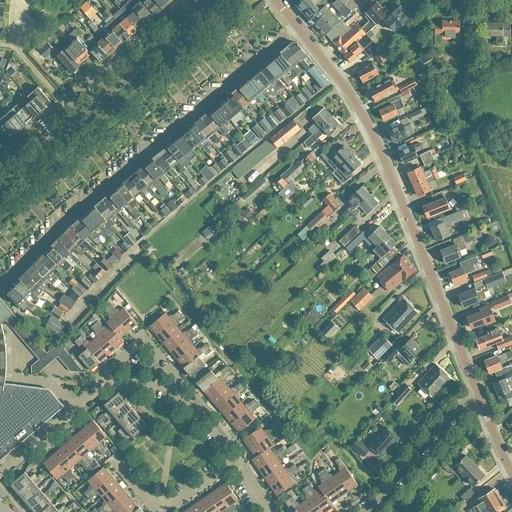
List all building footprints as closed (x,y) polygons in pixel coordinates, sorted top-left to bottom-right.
[(146,23),(153,16),(140,1),(136,5),(132,0),(130,0),(128,2),(128,3),(133,8),(135,11),(135,10),(146,23)] [(162,8),(155,0),(141,0),(155,15),(162,8)] [(170,2),(168,0),(155,0),(162,8),(169,3),(170,2)] [(315,5),(320,0),(300,0),(296,4),(302,12),(313,3),(315,5)] [(329,3),(331,0),(324,0),(325,0),(324,0),(320,0),(315,5),(313,3),(302,12),(309,19),(325,5),(326,6),(329,3)] [(325,5),(309,19),(314,24),(329,9),(331,11),(336,7),(335,6),(332,3),(334,2),(331,0),(329,3),(326,6),(325,5)] [(335,0),(334,2),(332,3),(335,6),(336,7),(337,8),(335,9),(337,11),(349,0),(335,0)] [(367,0),(366,0),(360,5),(359,4),(357,5),(352,0),(349,0),(337,11),(336,12),(341,17),(346,24),(348,25),(354,20),(371,5),(367,0)] [(385,7),(383,8),(377,2),(366,12),(367,13),(365,14),(366,16),(367,17),(368,18),(369,19),(370,20),(361,28),(366,34),(389,12),(385,7)] [(146,23),(135,10),(135,11),(133,8),(128,3),(120,9),(126,16),(127,17),(138,29),(146,23)] [(383,17),(385,19),(381,23),(385,27),(388,25),(395,31),(412,17),(399,3),(383,17)] [(123,42),(131,36),(131,35),(120,23),(117,20),(113,16),(107,9),(102,12),(107,18),(105,21),(107,24),(123,42)] [(113,16),(117,20),(120,23),(131,35),(138,29),(127,17),(126,16),(120,9),(117,12),(113,16)] [(319,29),(337,13),(335,12),(333,14),(331,11),(329,9),(314,24),(319,29)] [(326,34),(340,21),(335,15),(337,13),(319,29),(325,34),(326,34)] [(339,36),(341,38),(351,29),(357,23),(354,20),(348,25),(348,26),(342,19),(340,21),(326,34),(325,34),(332,42),(339,36)] [(467,45),(467,32),(460,32),(460,21),(442,21),(442,25),(435,25),(435,45),(442,45),(442,37),(460,37),(460,45),(467,45)] [(510,36),(510,24),(503,24),(503,23),(503,24),(498,24),(498,21),(485,21),(485,23),(485,35),(497,35),(497,42),(503,42),(503,39),(505,39),(505,36),(510,36)] [(116,48),(105,36),(100,30),(93,22),(92,22),(89,25),(96,34),(101,39),(97,42),(108,55),(115,49),(116,48)] [(356,42),(361,38),(366,34),(361,28),(357,23),(351,29),(341,38),(339,36),(332,42),(344,55),(344,56),(351,50),(349,48),(356,42)] [(107,24),(100,30),(105,36),(116,48),(122,42),(123,43),(123,42),(107,24)] [(56,27),(51,32),(54,37),(60,32),(56,27)] [(91,54),(92,52),(88,48),(89,46),(85,41),(75,30),(66,37),(71,43),(85,59),(91,54)] [(361,38),(356,42),(363,50),(368,55),(377,47),(366,34),(361,38)] [(88,38),(85,41),(89,46),(88,48),(92,52),(101,62),(108,55),(97,42),(97,43),(91,36),(88,38)] [(44,38),(37,45),(40,48),(47,42),(44,38)] [(54,49),(47,42),(40,48),(37,51),(44,59),(54,49)] [(356,56),(363,50),(356,42),(349,48),(351,50),(344,56),(350,63),(357,57),(356,56)] [(85,59),(71,43),(65,48),(79,64),(85,59)] [(329,82),(315,64),(297,43),(292,43),(287,47),(302,65),(303,67),(304,68),(307,72),(316,82),(321,88),(329,82)] [(484,56),(483,44),(475,44),(476,57),(484,56)] [(79,64),(65,48),(62,45),(58,49),(61,51),(57,55),(72,73),(80,66),(79,64)] [(307,72),(304,68),(303,67),(302,65),(287,47),(279,53),(295,71),(296,73),(297,74),(298,75),(303,70),(306,73),(307,72)] [(33,50),(29,54),(37,62),(41,59),(33,50)] [(434,50),(429,53),(432,59),(437,56),(434,50)] [(386,60),(381,51),(375,54),(380,63),(386,60)] [(295,71),(279,53),(273,58),(272,59),(285,74),(288,76),(291,81),(291,80),(298,75),(297,74),(296,73),(295,71)] [(288,76),(285,74),(272,59),(265,64),(278,79),(281,77),(288,85),(293,82),(291,80),(291,81),(288,76)] [(378,74),(375,68),(377,67),(376,65),(374,66),(372,62),(363,67),(364,69),(357,72),(363,82),(378,74)] [(17,72),(9,63),(6,70),(12,77),(17,72)] [(284,85),(278,79),(265,64),(259,70),(271,85),(274,88),(277,92),(284,85)] [(271,85),(259,70),(251,76),(264,91),(269,97),(270,97),(269,96),(272,93),(275,96),(278,93),(277,92),(274,88),(271,85)] [(12,77),(8,72),(3,76),(7,81),(12,77)] [(401,92),(423,81),(420,75),(398,87),(401,92)] [(264,91),(251,76),(245,82),(257,97),(262,93),(267,99),(269,97),(264,91)] [(390,92),(398,88),(392,77),(369,90),(370,92),(369,92),(371,97),(372,96),(375,101),(390,93),(390,92)] [(260,100),(257,97),(245,82),(238,87),(250,102),(254,99),(258,104),(261,101),(260,100)] [(316,82),(313,85),(318,91),(321,88),(316,82)] [(52,103),(38,86),(31,92),(28,88),(24,91),(42,112),(52,103)] [(313,95),(305,86),(299,90),(307,100),(313,95)] [(250,102),(238,87),(231,93),(243,108),(247,105),(252,110),(255,108),(253,105),(250,102)] [(411,95),(408,90),(400,94),(402,100),(411,95)] [(42,112),(24,91),(20,94),(24,99),(18,104),(32,120),(42,112)] [(307,100),(300,92),(296,96),(302,104),(307,100)] [(243,108),(231,93),(217,105),(230,120),(232,118),(240,111),(246,118),(250,115),(246,111),(243,108)] [(396,110),(404,106),(400,98),(391,102),(392,104),(379,110),(384,120),(398,114),(396,110)] [(300,106),(296,101),(291,105),(295,110),(300,106)] [(32,120),(18,104),(8,113),(22,129),(32,120)] [(230,120),(217,105),(208,112),(223,130),(226,133),(230,131),(224,124),(230,120)] [(293,112),(287,105),(283,108),(288,115),(293,112)] [(320,127),(332,117),(324,107),(312,118),(316,122),(308,129),(312,134),(320,127)] [(286,117),(279,109),(274,113),(280,121),(286,117)] [(412,120),(423,115),(420,110),(410,115),(412,120)] [(223,130),(208,112),(201,118),(214,133),(218,129),(224,136),(226,133),(223,130)] [(22,129),(8,113),(0,119),(0,124),(11,138),(22,129)] [(275,127),(280,123),(272,113),(267,117),(275,127)] [(303,142),(308,147),(325,132),(328,136),(340,125),(332,117),(320,127),(312,134),(303,142)] [(214,133),(201,118),(194,124),(207,139),(207,138),(211,135),(218,144),(221,141),(216,136),(214,133)] [(271,126),(264,118),(259,123),(266,131),(271,126)] [(293,120),(269,139),(277,148),(300,128),(293,120)] [(407,135),(405,130),(411,127),(408,121),(402,124),(402,123),(388,130),(394,142),(407,135)] [(207,138),(207,139),(194,124),(187,130),(200,144),(202,147),(204,149),(208,154),(211,151),(208,146),(211,143),(207,138)] [(266,134),(257,124),(252,128),(261,138),(266,134)] [(200,144),(187,130),(180,135),(193,150),(197,147),(202,152),(204,149),(202,147),(200,144)] [(244,136),(252,145),(258,139),(251,130),(244,136)] [(193,150),(180,135),(173,141),(186,156),(190,152),(192,155),(195,153),(193,150)] [(245,138),(237,145),(243,152),(251,145),(245,138)] [(239,179),(277,148),(269,139),(231,170),(239,179)] [(186,156),(173,141),(166,147),(179,161),(181,165),(183,167),(187,163),(190,166),(193,163),(188,159),(186,156)] [(239,156),(243,152),(237,145),(235,142),(231,146),(239,156)] [(418,156),(415,150),(422,147),(420,143),(413,146),(413,145),(398,151),(404,163),(418,156)] [(310,148),(313,154),(319,150),(315,145),(310,148)] [(335,170),(352,155),(344,145),(332,156),(326,161),(335,170)] [(191,176),(185,170),(183,167),(184,167),(183,167),(181,165),(179,161),(166,147),(159,153),(172,167),(176,164),(188,178),(187,180),(194,189),(199,185),(191,176)] [(236,158),(228,149),(224,153),(232,162),(236,158)] [(420,155),(422,159),(432,155),(430,150),(420,155)] [(172,167),(159,153),(152,158),(165,173),(168,171),(175,178),(176,178),(181,183),(184,181),(175,170),(172,167)] [(303,169),(315,158),(311,153),(301,162),(300,160),(275,181),(281,188),(303,169)] [(349,174),(360,164),(352,155),(335,170),(334,171),(337,174),(343,168),(349,174)] [(435,161),(432,155),(422,159),(425,166),(435,161)] [(165,173),(152,158),(143,166),(156,181),(159,178),(165,184),(169,181),(163,175),(165,173)] [(229,164),(224,158),(219,163),(224,169),(229,164)] [(222,170),(216,163),(212,166),(207,166),(214,175),(217,174),(222,170)] [(443,164),(435,167),(435,169),(437,173),(445,169),(443,164)] [(164,199),(168,196),(156,181),(143,166),(136,172),(149,186),(152,184),(159,193),(164,199)] [(214,174),(207,167),(202,171),(209,178),(214,174)] [(413,184),(425,178),(420,167),(408,173),(413,184)] [(149,186),(136,172),(130,177),(142,192),(145,195),(148,192),(151,196),(155,193),(151,189),(149,186)] [(439,178),(437,173),(431,175),(425,178),(413,184),(418,195),(431,190),(428,183),(439,178)] [(466,179),(464,173),(453,178),(456,184),(466,179)] [(211,184),(220,199),(237,189),(227,174),(211,184)] [(208,181),(204,176),(199,180),(203,185),(208,181)] [(157,209),(145,195),(142,192),(130,177),(122,183),(135,198),(139,195),(146,203),(155,213),(158,210),(157,209)] [(264,177),(243,197),(246,200),(268,181),(264,177)] [(291,181),(278,193),(283,198),(296,187),(291,181)] [(135,198),(122,183),(116,189),(132,209),(139,203),(137,201),(135,198)] [(370,194),(362,186),(346,201),(351,206),(342,215),(345,218),(350,213),(370,194)] [(132,209),(116,189),(109,195),(121,210),(125,206),(129,211),(136,219),(139,216),(132,209)] [(191,189),(184,195),(188,199),(194,193),(191,189)] [(445,197),(442,191),(435,194),(437,201),(445,197)] [(321,200),(327,206),(335,199),(329,193),(321,200)] [(368,214),(379,204),(370,194),(350,213),(353,217),(362,208),(368,214)] [(127,216),(127,217),(124,213),(121,210),(109,195),(102,201),(114,215),(118,212),(123,217),(125,219),(124,219),(132,229),(135,226),(127,216)] [(180,204),(186,199),(183,195),(177,200),(180,204)] [(309,195),(300,203),(305,208),(314,200),(309,195)] [(243,197),(237,201),(240,205),(246,200),(243,197)] [(450,209),(445,197),(437,201),(423,206),(427,217),(450,209)] [(340,205),(335,199),(327,206),(307,224),(307,225),(297,234),(303,241),(314,231),(314,232),(328,219),(327,217),(332,212),(340,205)] [(167,204),(173,211),(178,207),(172,200),(167,204)] [(114,215),(102,201),(95,207),(108,223),(111,226),(111,225),(118,220),(117,218),(114,215)] [(172,212),(164,203),(157,209),(158,210),(165,218),(172,212)] [(108,223),(95,207),(88,212),(100,227),(103,230),(105,232),(112,226),(111,225),(111,226),(108,223)] [(245,209),(241,215),(247,220),(252,214),(245,209)] [(449,234),(451,234),(448,227),(451,226),(450,221),(454,220),(454,222),(462,218),(459,211),(444,217),(446,223),(444,223),(444,222),(431,227),(437,241),(449,235),(449,234)] [(100,227),(88,212),(81,218),(93,233),(98,229),(105,238),(108,236),(105,232),(103,230),(100,227)] [(93,233),(81,218),(71,226),(85,240),(90,236),(93,241),(97,237),(96,236),(93,233)] [(149,222),(153,226),(157,223),(153,218),(149,222)] [(214,222),(202,232),(208,239),(215,234),(214,233),(215,232),(217,234),(222,230),(220,228),(223,226),(217,219),(215,222),(214,222)] [(339,240),(345,247),(361,232),(355,225),(339,240)] [(94,249),(85,240),(71,226),(64,233),(83,251),(86,248),(91,252),(94,249)] [(373,249),(388,235),(379,226),(368,237),(373,243),(370,246),(373,249)] [(138,241),(129,232),(125,236),(133,245),(138,241)] [(346,255),(366,237),(361,232),(341,250),(346,255)] [(445,263),(460,257),(458,252),(467,248),(465,243),(475,239),(472,232),(453,239),(455,244),(448,246),(448,247),(440,250),(445,263)] [(83,251),(64,233),(58,239),(72,253),(76,249),(81,254),(83,251)] [(382,258),(396,243),(388,235),(373,249),(381,257),(382,258)] [(79,260),(75,255),(72,253),(58,239),(51,246),(65,259),(68,256),(76,263),(79,260)] [(148,240),(143,245),(147,250),(152,245),(148,240)] [(126,251),(130,248),(124,242),(120,245),(126,251)] [(68,262),(65,259),(51,246),(45,252),(59,266),(65,272),(72,266),(68,262)] [(122,254),(116,248),(112,252),(118,258),(122,254)] [(335,256),(329,249),(321,257),(324,261),(317,267),(320,270),(327,264),(335,256)] [(491,250),(481,254),(483,259),(493,255),(491,250)] [(65,272),(59,266),(45,252),(39,259),(52,273),(56,268),(64,276),(67,274),(65,272)] [(117,259),(112,254),(108,258),(113,263),(117,259)] [(389,291),(415,270),(403,255),(377,277),(389,291)] [(476,256),(459,263),(462,268),(449,273),(452,278),(450,279),(450,280),(451,283),(452,284),(454,283),(454,285),(467,280),(465,274),(475,270),(473,265),(479,262),(476,256)] [(370,279),(387,263),(382,258),(381,257),(365,274),(370,279)] [(52,285),(58,279),(55,275),(52,273),(39,259),(32,266),(46,279),(49,282),(52,285)] [(111,266),(103,259),(99,263),(107,270),(111,266)] [(52,285),(49,282),(46,279),(32,266),(26,272),(40,286),(44,290),(43,289),(46,286),(49,289),(52,285)] [(101,267),(95,273),(99,277),(105,271),(101,267)] [(487,276),(485,271),(472,276),(474,282),(487,276)] [(44,290),(40,286),(26,272),(19,279),(33,292),(36,295),(37,297),(44,290)] [(95,283),(99,279),(92,272),(88,276),(95,283)] [(497,281),(494,275),(475,282),(477,288),(458,295),(463,307),(479,301),(479,300),(486,298),(484,291),(488,290),(486,285),(497,281)] [(86,290),(72,278),(69,283),(82,294),(86,290)] [(92,285),(83,278),(79,283),(88,290),(92,285)] [(13,285),(26,299),(30,295),(35,301),(36,300),(37,300),(38,301),(39,299),(37,297),(36,295),(33,292),(19,279),(13,285)] [(29,302),(26,299),(13,285),(6,292),(23,310),(27,306),(31,309),(35,305),(29,302)] [(360,310),(373,297),(364,287),(351,300),(360,310)] [(74,290),(69,296),(76,302),(80,296),(74,290)] [(337,314),(351,300),(356,295),(351,290),(332,308),(337,314)] [(65,294),(60,300),(71,307),(76,302),(69,296),(68,297),(65,294)] [(0,354),(7,354),(5,342),(3,329),(1,323),(6,320),(15,331),(23,325),(13,313),(0,297),(0,354)] [(495,310),(505,306),(501,297),(491,301),(495,310)] [(398,333),(418,313),(403,298),(383,319),(398,333)] [(70,309),(71,307),(60,300),(59,301),(61,303),(58,307),(66,312),(69,308),(70,309)] [(138,324),(123,307),(120,311),(118,309),(115,308),(111,303),(108,306),(129,331),(138,324)] [(487,325),(496,321),(489,305),(480,309),(481,312),(467,317),(471,328),(485,322),(487,325)] [(129,331),(108,306),(104,309),(109,314),(108,317),(110,319),(107,322),(124,342),(124,341),(121,338),(129,331)] [(63,312),(55,307),(50,314),(51,315),(59,320),(63,312)] [(313,308),(304,318),(308,322),(317,312),(313,308)] [(156,335),(181,314),(178,311),(173,315),(170,315),(168,316),(165,312),(149,327),(156,335)] [(163,343),(179,329),(177,326),(179,324),(179,322),(184,317),(181,314),(156,335),(163,343)] [(60,332),(66,325),(59,320),(51,315),(46,324),(60,332)] [(124,342),(107,322),(106,322),(109,325),(106,328),(104,326),(102,326),(98,321),(94,324),(116,349),(124,342)] [(338,328),(331,321),(322,331),(329,338),(338,328)] [(116,349),(94,324),(91,327),(95,332),(95,334),(97,336),(93,339),(107,356),(116,349)] [(170,352),(195,330),(192,327),(187,331),(184,331),(182,333),(179,329),(163,343),(170,352)] [(502,340),(497,328),(487,332),(488,334),(476,339),(480,349),(496,343),(499,349),(511,343),(511,337),(511,336),(502,340)] [(177,360),(194,346),(191,342),(192,341),(193,338),(198,334),(195,330),(170,352),(177,360)] [(107,356),(93,339),(90,342),(88,340),(85,340),(81,335),(78,338),(99,363),(107,356)] [(99,363),(78,338),(74,341),(79,346),(82,344),(86,349),(78,356),(91,370),(99,363)] [(411,359),(421,349),(411,338),(398,351),(394,347),(384,357),(389,362),(396,354),(400,358),(405,353),(411,359)] [(377,358),(388,348),(379,339),(368,349),(377,358)] [(71,357),(59,342),(51,349),(64,363),(71,357)] [(184,368),(209,347),(206,343),(201,348),(198,348),(196,349),(194,346),(177,360),(184,368)] [(206,364),(199,356),(204,352),(206,355),(212,350),(209,347),(184,368),(191,377),(206,364)] [(502,368),(499,362),(507,359),(505,353),(485,361),(489,373),(502,368)] [(368,361),(363,366),(367,371),(372,366),(368,361)] [(42,369),(36,362),(31,366),(32,373),(37,374),(42,369)] [(505,372),(511,369),(511,363),(503,367),(505,372)] [(433,398),(451,378),(435,364),(418,383),(433,398)] [(218,378),(211,370),(196,383),(203,391),(228,370),(225,366),(220,371),(223,374),(218,378)] [(511,369),(505,372),(507,377),(493,383),(498,396),(505,393),(507,399),(511,396),(511,369)] [(210,399),(227,385),(224,382),(226,380),(226,378),(231,373),(228,370),(203,391),(210,399)] [(395,381),(389,387),(393,390),(398,385),(395,381)] [(49,389),(5,383),(3,391),(0,402),(0,403),(0,460),(63,406),(49,389)] [(217,408),(242,386),(239,383),(234,387),(232,387),(230,389),(227,385),(210,399),(217,408)] [(401,399),(411,388),(406,384),(397,395),(401,399)] [(224,416),(241,402),(238,398),(240,397),(240,394),(245,390),(242,386),(217,408),(224,416)] [(106,417),(126,400),(118,392),(104,404),(109,410),(104,414),(106,417)] [(231,424),(256,403),(253,399),(248,404),(246,403),(244,405),(241,402),(224,416),(231,424)] [(118,421),(133,409),(126,400),(106,417),(109,420),(114,416),(118,421)] [(239,433),(255,418),(252,415),(254,413),(254,410),(259,406),(256,403),(231,424),(239,433)] [(120,434),(140,417),(133,409),(118,421),(123,426),(118,431),(120,434)] [(133,438),(147,425),(140,417),(120,434),(123,437),(128,432),(133,438)] [(107,436),(92,420),(84,427),(105,452),(108,449),(109,449),(104,444),(105,441),(103,439),(107,436)] [(249,448),(276,430),(273,426),(268,430),(265,429),(263,431),(260,427),(243,439),(249,448)] [(398,438),(384,426),(369,444),(382,456),(398,438)] [(105,452),(84,427),(76,434),(90,451),(93,448),(95,450),(98,450),(102,455),(105,452)] [(273,445),(270,441),(273,440),(273,437),(278,434),(276,430),(249,448),(255,457),(251,459),(251,460),(273,445)] [(90,451),(76,434),(68,441),(89,466),(92,463),(88,458),(88,455),(87,454),(90,451)] [(358,440),(352,446),(363,456),(369,449),(358,440)] [(89,466),(68,441),(59,448),(74,465),(77,462),(79,464),(81,464),(86,469),(89,466)] [(258,469),(285,450),(282,446),(277,450),(274,450),(272,451),(270,448),(273,445),(251,460),(258,469)] [(74,465),(59,448),(51,455),(73,480),(76,477),(72,472),(72,470),(70,468),(74,465)] [(282,465),(279,462),(281,460),(282,458),(287,454),(285,450),(258,469),(264,478),(282,465)] [(464,476),(476,465),(466,455),(462,459),(458,454),(444,467),(448,471),(449,470),(452,473),(455,474),(460,479),(464,476)] [(73,480),(51,455),(43,463),(57,479),(61,476),(62,478),(65,478),(69,483),(73,480)] [(358,485),(339,458),(335,461),(339,466),(338,469),(340,471),(336,473),(349,491),(358,485)] [(92,463),(89,466),(94,471),(100,466),(95,461),(92,463)] [(270,487),(297,468),(294,464),(289,468),(286,468),(284,469),(282,465),(264,478),(270,487)] [(473,485),(484,475),(476,465),(464,476),(473,485)] [(86,496),(111,475),(104,466),(87,480),(91,484),(87,487),(88,488),(83,493),(86,496)] [(298,481),(294,475),(299,472),(297,468),(270,487),(276,496),(298,481)] [(349,491),(336,473),(332,476),(331,474),(328,473),(325,468),(321,470),(340,497),(349,491)] [(340,497),(321,470),(317,473),(321,478),(321,481),(322,483),(319,486),(333,507),(334,507),(331,503),(340,497)] [(17,493),(37,476),(35,473),(29,477),(25,472),(10,484),(17,493)] [(102,497),(118,483),(111,475),(86,496),(89,500),(94,495),(97,495),(99,494),(102,497)] [(24,501),(39,488),(35,483),(40,479),(37,476),(17,493),(24,501)] [(238,500),(226,482),(217,488),(233,511),(238,511),(235,507),(235,505),(234,503),(238,500)] [(100,511),(101,511),(125,491),(118,483),(102,497),(105,501),(103,502),(103,505),(98,509),(100,511)] [(326,511),(333,507),(319,486),(318,486),(321,490),(317,492),(316,490),(313,489),(310,484),(306,486),(323,511),(326,511)] [(323,511),(306,486),(302,489),(306,494),(305,497),(307,499),(303,502),(310,511),(323,511)] [(465,501),(475,491),(472,487),(461,497),(465,501)] [(32,509),(51,492),(49,489),(44,494),(39,488),(24,501),(32,509)] [(233,511),(217,488),(208,494),(219,511),(220,511),(224,510),(225,511),(233,511)] [(476,511),(500,498),(498,494),(499,493),(498,492),(497,492),(494,489),(478,498),(481,503),(473,507),(476,511)] [(114,511),(117,511),(133,499),(125,491),(101,511),(108,511),(111,511),(113,510),(114,511)] [(33,511),(44,511),(53,505),(49,500),(54,495),(51,492),(32,509),(33,511)] [(219,511),(208,494),(199,501),(206,511),(219,511)] [(59,499),(64,506),(70,502),(65,495),(59,499)] [(310,511),(303,502),(299,504),(298,502),(296,502),(292,496),(288,499),(297,511),(310,511)] [(496,511),(506,506),(505,504),(503,500),(502,501),(500,498),(476,511),(496,511)] [(134,511),(140,507),(133,499),(117,511),(134,511)] [(297,511),(288,499),(284,501),(288,507),(292,505),(295,510),(292,511),(297,511)] [(206,511),(199,501),(190,507),(193,511),(206,511)]
